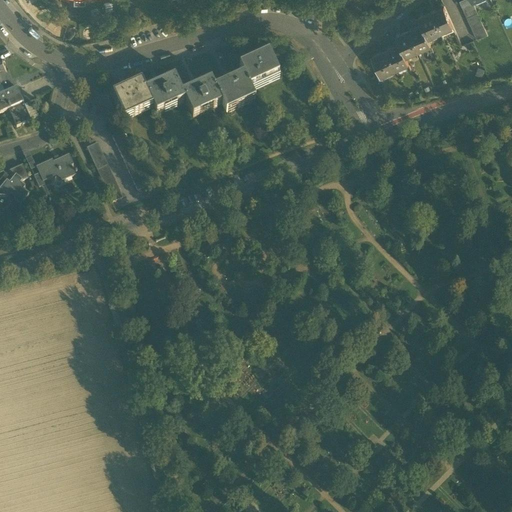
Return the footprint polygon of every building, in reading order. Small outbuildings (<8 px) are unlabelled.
[(462,7),(464,13),(475,8),(473,2),(462,7)] [(444,6),(431,12),(440,32),(453,26),(445,8),(444,6)] [(464,13),(467,18),(478,13),(475,8),(464,13)] [(427,38),(440,32),(431,12),(418,18),(422,25),(427,38)] [(467,18),(469,23),(480,19),(478,13),(467,18)] [(469,23),(472,29),(483,24),(480,19),(469,23)] [(485,29),(483,24),(472,29),(474,34),(485,29)] [(431,45),(427,38),(422,25),(409,31),(417,48),(421,47),(422,49),(431,45)] [(485,29),(474,34),(477,40),(488,35),(485,29)] [(418,51),(417,48),(409,31),(396,36),(399,44),(404,54),(408,52),(409,55),(418,51)] [(405,57),(404,54),(399,44),(387,49),(396,69),(408,64),(405,57)] [(381,76),(396,69),(387,49),(372,56),(381,76)] [(240,69),(244,78),(250,91),(279,77),(269,55),(240,69)] [(0,84),(1,86),(12,81),(2,60),(0,60),(0,84)] [(485,70),(478,67),(475,75),(482,77),(485,70)] [(244,78),(215,91),(222,107),(225,113),(234,109),(235,112),(246,107),(245,104),(254,100),(250,91),(244,78)] [(2,88),(5,96),(16,91),(12,81),(1,86),(2,88)] [(175,81),(146,94),(153,110),(156,117),(185,104),(182,97),(175,81)] [(211,84),(182,97),(185,104),(193,120),(222,107),(215,91),(211,84)] [(124,123),(153,110),(146,94),(141,85),(112,98),(124,123)] [(0,116),(9,112),(23,105),(16,91),(5,96),(1,98),(0,97),(0,116)] [(32,104),(25,108),(31,122),(39,119),(32,104)] [(25,108),(23,105),(9,112),(17,129),(31,122),(25,108)] [(112,139),(115,144),(125,139),(123,134),(112,139)] [(115,144),(117,149),(128,144),(125,139),(115,144)] [(117,149),(120,155),(131,150),(128,144),(117,149)] [(87,150),(89,156),(100,151),(98,145),(87,150)] [(120,155),(122,160),(133,155),(131,150),(120,155)] [(89,156),(92,161),(103,156),(100,151),(89,156)] [(30,172),(36,169),(29,154),(23,156),(30,172)] [(122,160),(125,166),(136,161),(133,155),(122,160)] [(92,161),(94,167),(105,162),(103,156),(92,161)] [(39,176),(43,184),(60,176),(63,183),(75,177),(71,168),(73,167),(69,157),(53,164),(52,162),(36,169),(39,176)] [(125,166),(127,171),(138,166),(136,161),(125,166)] [(94,167),(97,172),(108,167),(105,162),(94,167)] [(16,177),(22,182),(28,179),(22,166),(9,172),(9,174),(11,177),(14,180),(16,177)] [(127,171),(130,177),(141,172),(138,166),(127,171)] [(97,172),(99,178),(110,173),(108,167),(97,172)] [(130,177),(132,182),(143,177),(141,172),(130,177)] [(99,178),(102,183),(113,178),(110,173),(99,178)] [(0,208),(2,206),(2,207),(7,200),(10,196),(15,200),(14,202),(20,207),(29,196),(23,191),(25,189),(20,185),(22,182),(16,177),(14,180),(11,177),(9,174),(5,176),(6,177),(1,184),(0,184),(0,208)] [(34,178),(39,189),(44,187),(43,184),(39,176),(34,178)] [(132,182),(135,187),(146,182),(143,177),(132,182)] [(102,183),(104,188),(115,183),(113,178),(102,183)] [(148,188),(146,182),(135,187),(137,193),(148,188)] [(104,188),(107,194),(118,189),(115,183),(104,188)] [(107,194),(109,199),(120,194),(118,189),(107,194)] [(123,200),(120,194),(109,199),(112,205),(123,200)] [(0,208),(0,212),(6,212),(11,206),(7,200),(2,207),(2,206),(0,208)] [(192,368),(190,375),(193,381),(200,383),(206,379),(208,373),(205,367),(198,365),(192,368)]
